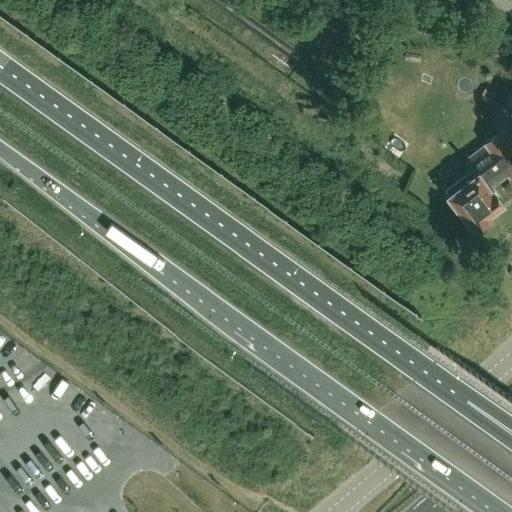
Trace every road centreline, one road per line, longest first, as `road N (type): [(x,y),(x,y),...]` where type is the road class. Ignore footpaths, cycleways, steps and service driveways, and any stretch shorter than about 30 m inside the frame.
road 1 (primary): [(0,147),(505,511)]
road 2 (primary): [(467,410),(0,74)]
road 3 (unclassified): [(336,511),(511,363)]
